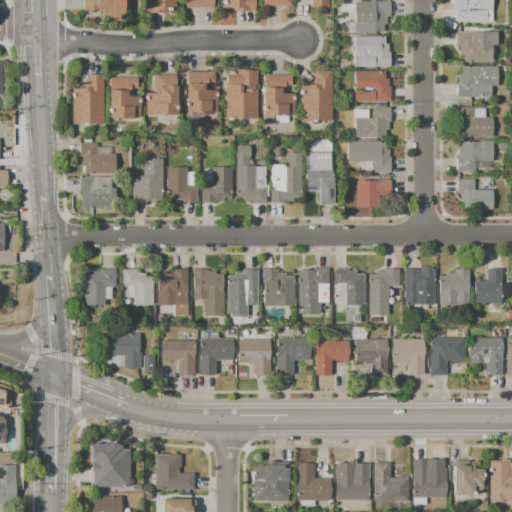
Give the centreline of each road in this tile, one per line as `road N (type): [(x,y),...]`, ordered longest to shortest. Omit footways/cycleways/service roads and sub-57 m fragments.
road 1 (residential): [(511,235),(46,236)]
road 2 (residential): [(36,34),(68,42),(297,42)]
road 3 (residential): [(424,235),(422,0)]
road 4 (tertiary): [(511,420),(285,421)]
